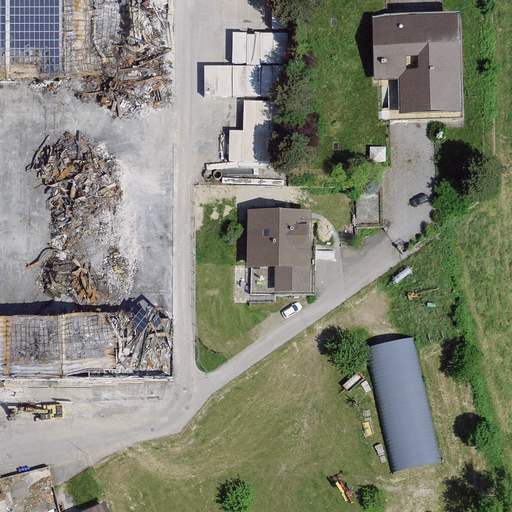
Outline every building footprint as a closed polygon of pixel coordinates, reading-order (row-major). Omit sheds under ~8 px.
[(0,0),(0,379),(175,379),(175,0),(0,0)] [(261,0),(260,21),(284,23),(285,0),(261,0)] [(461,121),(460,23),(373,23),(374,87),(400,86),(400,122),(461,121)] [(259,27),(261,86),(289,86),(288,26),(259,27)] [(219,94),(218,126),(233,126),(232,156),(275,157),(277,96),(219,94)] [(309,300),(310,217),(247,217),(247,274),(273,274),(273,299),(309,300)] [(419,335),(375,341),(393,466),(438,460),(419,335)]
